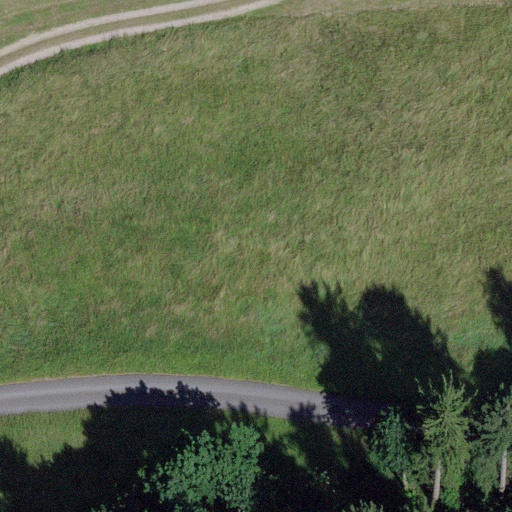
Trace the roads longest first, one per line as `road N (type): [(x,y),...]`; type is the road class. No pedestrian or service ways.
road 1 (unclassified): [(0,419),(161,400),(511,441)]
road 2 (track): [(0,66),(53,42),(251,0)]
